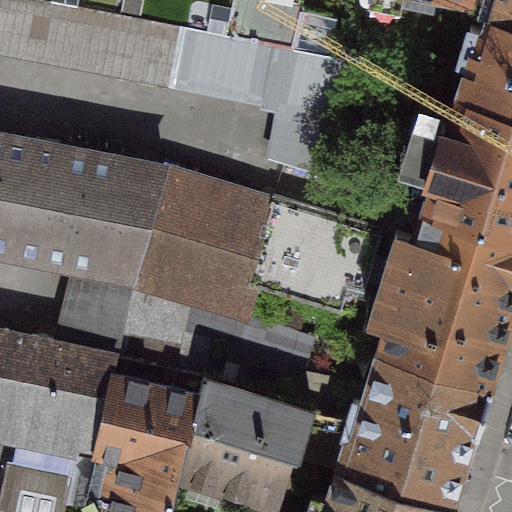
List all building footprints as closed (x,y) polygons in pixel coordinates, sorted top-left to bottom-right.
[(238,39),(36,0),(0,0),(0,50),(265,100),(275,46),(238,39)] [(233,0),(229,26),(238,39),(275,46),(298,50),(306,11),(250,0),(233,0)] [(511,0),(494,0),(491,12),(511,18),(511,0)] [(478,42),(462,92),(511,107),(511,18),(491,12),(486,27),(475,24),(470,40),(478,42)] [(298,50),(275,46),(265,100),(290,104),(279,162),(336,178),(357,61),(298,50)] [(436,176),(426,208),(511,233),(511,107),(462,92),(452,125),(445,123),(429,174),(436,176)] [(168,168),(0,136),(0,247),(89,264),(135,283),(168,168)] [(168,168),(135,283),(252,318),(261,287),(250,284),(276,201),(168,168)] [(387,289),(390,268),(373,263),(382,234),(276,201),(250,284),(261,287),(341,312),(349,285),(366,291),(368,283),(387,289)] [(391,327),(382,356),(492,389),(511,323),(511,233),(426,208),(418,236),(401,231),(390,268),(387,289),(377,322),(391,327)] [(67,343),(118,354),(126,320),(135,283),(89,264),(67,343)] [(300,332),(252,318),(244,348),(289,362),(300,332)] [(118,354),(207,375),(215,342),(126,320),(118,354)] [(0,329),(0,432),(24,437),(80,448),(98,452),(115,372),(118,354),(67,343),(0,329)] [(348,435),(339,469),(456,505),(492,389),(382,356),(356,438),(348,435)] [(202,395),(115,372),(98,452),(128,459),(115,511),(174,511),(176,506),(182,479),(195,426),(202,395)] [(202,395),(195,426),(282,451),(299,456),(314,409),(207,375),(202,395)] [(195,426),(182,479),(267,506),(282,451),(195,426)] [(24,437),(18,467),(74,478),(80,448),(24,437)] [(16,467),(7,511),(67,511),(74,478),(18,467),(16,467)] [(325,511),(454,511),(456,505),(339,469),(325,511)]
